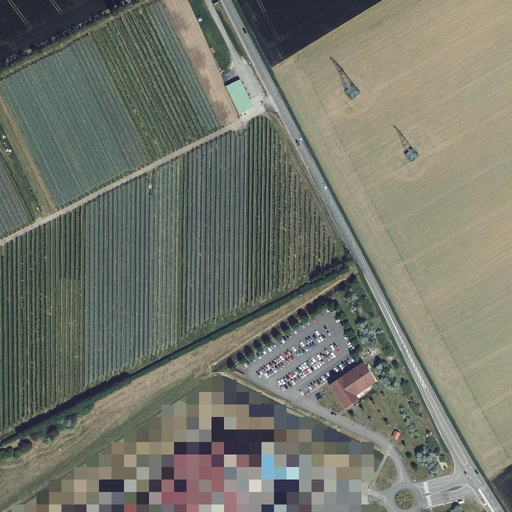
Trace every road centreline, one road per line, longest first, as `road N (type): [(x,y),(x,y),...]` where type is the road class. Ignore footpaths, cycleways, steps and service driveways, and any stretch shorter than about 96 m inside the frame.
road 1 (secondary): [(226,0),(380,297)]
road 2 (track): [(270,102),(0,243)]
road 3 (secondary): [(501,511),(380,297)]
road 4 (secondary): [(380,297),(489,511)]
road 5 (track): [(0,67),(133,0)]
road 6 (track): [(207,0),(253,95),(277,98)]
